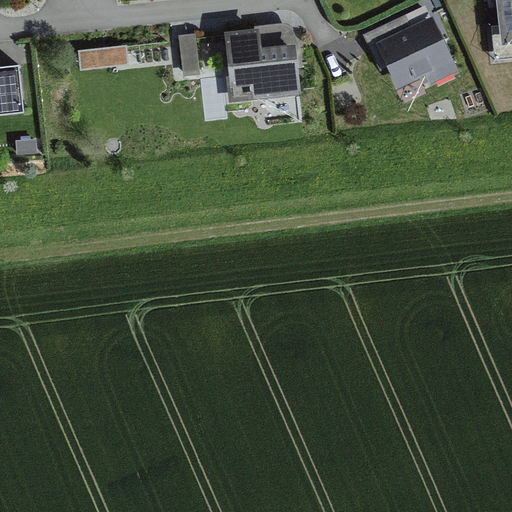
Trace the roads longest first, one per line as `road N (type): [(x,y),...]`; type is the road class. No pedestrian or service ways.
road 1 (track): [(511,193),(0,245)]
road 2 (residential): [(300,0),(0,38)]
